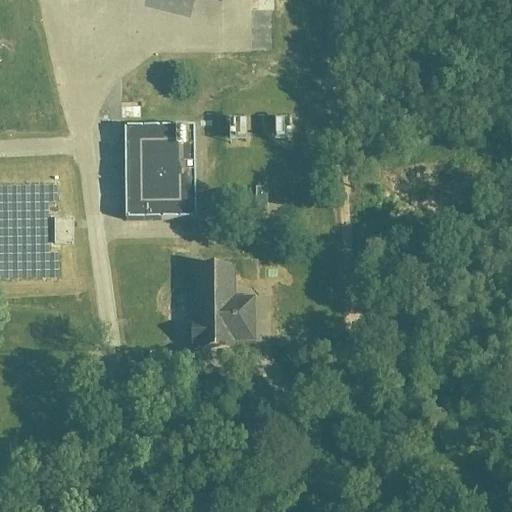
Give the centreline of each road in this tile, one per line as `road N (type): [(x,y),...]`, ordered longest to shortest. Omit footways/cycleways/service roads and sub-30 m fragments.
road 1 (unclassified): [(114,376),(134,367),(246,363),(274,376),(282,424),(207,511)]
road 2 (track): [(350,323),(338,0)]
road 3 (unknown): [(86,143),(57,45),(223,24)]
road 4 (unclassified): [(114,376),(86,143)]
road 5 (track): [(385,511),(350,323)]
road 6 (track): [(511,393),(425,345),(350,323)]
road 7 (unclassified): [(36,511),(114,376)]
road 8 (track): [(392,511),(511,416)]
